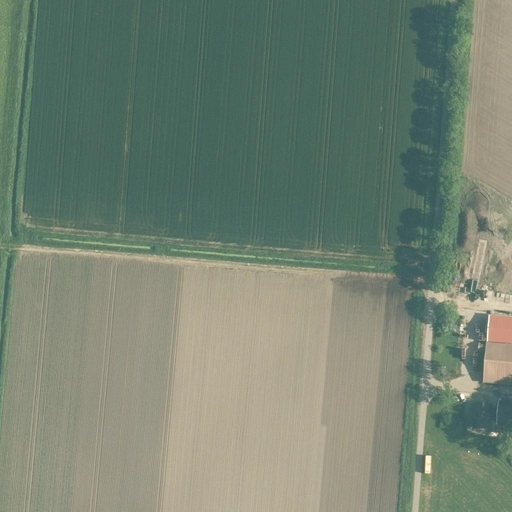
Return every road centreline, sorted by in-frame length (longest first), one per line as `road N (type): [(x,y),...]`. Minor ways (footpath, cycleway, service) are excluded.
road 1 (unclassified): [(414,511),(451,0)]
road 2 (track): [(0,245),(431,280)]
